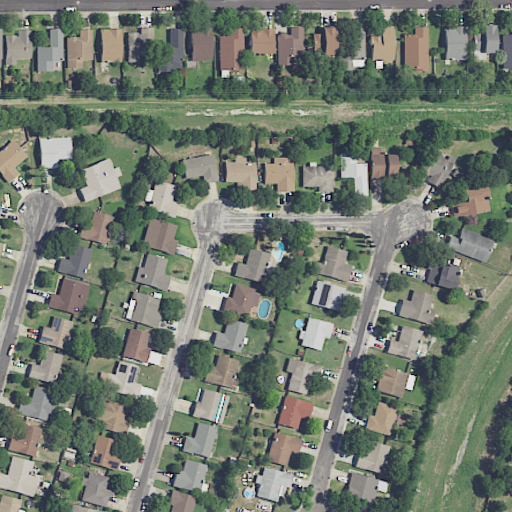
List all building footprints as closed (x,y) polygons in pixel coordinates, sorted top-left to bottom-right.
[(494,25),(481,26),(482,33),(472,33),(473,60),(484,60),(484,53),(495,53),(494,25)] [(393,26),(381,27),(381,36),(371,36),(371,62),(393,61),(393,26)] [(303,27),(290,28),(290,34),(277,35),(278,66),(304,65),(303,27)] [(427,71),(427,27),(414,27),(414,35),(403,35),(404,71),(427,71)] [(445,61),(466,60),(465,27),(444,27),(445,61)] [(127,62),(139,62),(139,56),(152,56),(153,28),(140,28),(140,33),(127,33),(127,62)] [(211,28),(190,29),(191,62),(212,61),(211,28)] [(219,36),(219,71),(243,72),(244,29),(229,28),(229,37),(219,36)] [(313,34),(313,54),(335,54),(334,28),(320,28),(320,34),(313,34)] [(37,47),(36,71),(52,72),(52,61),(62,61),(62,29),(49,29),(49,47),(37,47)] [(120,29),(100,30),(101,63),(121,63),(120,29)] [(182,30),(169,29),(169,48),(157,48),(157,72),(181,72),(182,30)] [(249,55),(273,54),(273,29),(257,29),(257,33),(248,33),(249,55)] [(67,68),(82,68),(82,60),(92,60),(92,30),(79,30),(79,37),(66,37),(67,68)] [(31,59),(30,31),(17,31),(17,36),(5,36),(5,65),(16,65),(16,59),(31,59)] [(341,71),(353,70),(353,60),(365,60),(365,31),(348,31),(348,47),(340,47),(341,71)] [(511,34),(502,35),(503,71),(511,71),(511,34)] [(69,138),(39,139),(40,168),(57,168),(57,159),(70,159),(69,138)] [(19,173),(14,168),(27,156),(12,140),(0,150),(0,174),(8,183),(19,173)] [(453,160),(440,154),(442,151),(432,146),(420,172),(430,177),(427,182),(441,188),(453,160)] [(395,154),(380,154),(380,148),(370,148),(370,179),(395,179),(395,154)] [(202,176),(204,184),(218,181),(212,154),(182,160),(185,179),(202,176)] [(341,179),(353,178),(354,196),(367,196),(366,164),(353,164),(353,154),(340,154),(341,179)] [(225,183),(240,183),(239,189),(255,190),(256,163),(246,163),(246,157),(234,157),(234,163),(225,162),(225,183)] [(264,164),(264,184),(276,184),(276,192),(293,192),(293,157),(273,158),(273,164),(264,164)] [(84,203),(119,188),(114,177),(120,175),(117,167),(112,169),(108,159),(80,170),(87,186),(78,189),(84,203)] [(303,187),(317,187),(317,193),(332,192),(331,165),(302,166),(303,187)] [(176,186),(155,180),(152,191),(147,190),(144,200),(150,202),(147,210),(174,217),(178,203),(171,201),(176,186)] [(452,217),(488,213),(485,186),(463,189),(464,203),(451,204),(452,217)] [(82,221),(78,238),(104,244),(110,216),(93,212),(90,222),(82,221)] [(152,236),(149,249),(173,254),(176,240),(173,240),(176,226),(149,220),(146,235),(152,236)] [(493,240),(460,228),(457,238),(450,235),(445,249),(484,263),(493,240)] [(68,260),(60,258),(57,272),(83,279),(91,250),(73,245),(68,260)] [(323,264),(315,262),(312,274),(347,281),(350,265),(344,263),(347,251),(327,247),(323,264)] [(236,263),(233,276),(261,282),(268,253),(248,249),(245,264),(236,263)] [(167,260),(142,254),(134,282),(166,290),(169,276),(163,275),(167,260)] [(454,289),(457,267),(429,263),(425,284),(454,289)] [(46,307),(80,316),(88,286),(62,279),(58,295),(50,293),(46,307)] [(344,287),(316,282),(311,306),(339,311),(344,287)] [(222,311),(247,315),(249,306),(256,307),(259,290),(234,285),(232,298),(225,297),(222,311)] [(432,295),(413,290),(410,301),(402,299),(397,316),(430,325),(433,310),(429,309),(432,295)] [(159,298),(133,291),(131,300),(132,300),(126,320),(156,328),(161,312),(156,310),(159,298)] [(50,328),(42,326),(38,342),(66,349),(73,322),(53,317),(50,328)] [(332,324),(307,317),(299,345),(320,351),(324,337),(329,338),(332,324)] [(216,332),(211,345),(238,354),(247,325),(228,319),(223,334),(216,332)] [(422,331),(401,326),(397,342),(389,340),(386,353),(414,360),(422,331)] [(147,362),(149,350),(146,349),(149,333),(128,329),(123,357),(147,362)] [(62,355),(43,350),(39,366),(31,364),(27,378),(55,385),(62,355)] [(235,389),(237,380),(233,379),(237,359),(217,356),(215,367),(207,365),(204,383),(235,389)] [(306,395),(309,379),(317,381),(320,366),(288,359),(286,372),(291,373),(287,391),(306,395)] [(137,366),(118,362),(115,375),(101,372),(97,388),(138,397),(141,385),(133,383),(137,366)] [(401,398),(404,389),(411,391),(415,376),(382,367),(375,391),(401,398)] [(46,421),(53,391),(34,386),(31,402),(20,400),(17,415),(46,421)] [(229,397),(204,389),(200,402),(196,401),(191,416),(221,425),(229,397)] [(309,420),(311,401),(283,397),(279,426),(297,429),(299,419),(309,420)] [(125,435),(129,422),(124,420),(128,407),(101,399),(96,418),(103,420),(101,428),(125,435)] [(390,436),(398,408),(378,402),(374,416),(369,415),(365,429),(390,436)] [(186,437),(182,451),(209,459),(217,428),(198,423),(194,439),(186,437)] [(20,437),(11,435),(7,450),(33,457),(41,429),(23,424),(20,437)] [(301,440),(275,432),(267,461),(286,466),(290,451),(298,453),(301,440)] [(115,440),(98,435),(89,463),(115,471),(120,455),(111,452),(115,440)] [(358,451),(355,468),(383,473),(388,446),(370,443),(369,453),(358,451)] [(37,478),(30,476),(33,462),(12,457),(7,475),(0,473),(0,488),(32,497),(37,478)] [(176,470),(172,486),(204,495),(207,485),(202,484),(206,466),(185,460),(182,471),(176,470)] [(280,486),(289,488),(292,474),(263,468),(262,476),(257,475),(255,483),(259,484),(256,497),(277,502),(280,486)] [(80,501),(106,508),(110,491),(105,489),(108,477),(87,472),(80,501)] [(373,503),(376,490),(385,492),(387,482),(351,473),(345,496),(373,503)] [(191,511),(194,496),(171,491),(168,504),(171,505),(169,511),(191,511)] [(17,511),(20,499),(0,496),(0,511),(17,511)]
